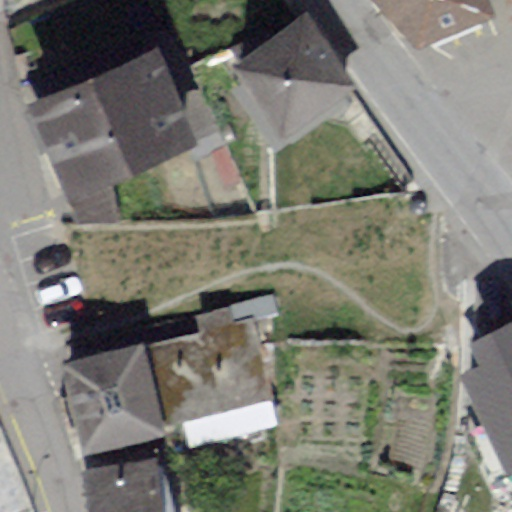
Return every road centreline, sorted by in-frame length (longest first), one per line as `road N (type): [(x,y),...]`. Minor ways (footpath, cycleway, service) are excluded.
road 1 (secondary): [(511,244),(333,0)]
road 2 (residential): [(0,300),(65,511)]
